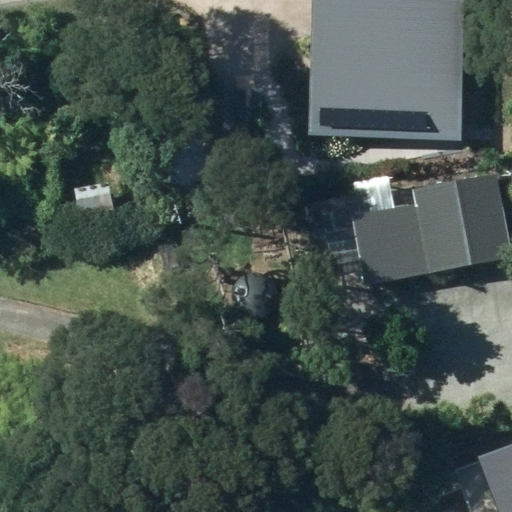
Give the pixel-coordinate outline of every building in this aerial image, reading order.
[(315,0),(318,138),(466,135),(463,0),(315,0)] [(146,201),(218,194),(209,100),(137,108),(146,201)] [(511,260),(511,259),(499,173),(421,186),(424,206),(356,217),(358,228),(330,233),(337,276),(367,271),(369,283),(511,260)] [(82,216),(117,209),(112,180),(77,186),(82,216)] [(456,439),(432,443),(435,465),(460,461),(456,439)] [(511,511),(511,445),(482,457),(503,511),(511,511)]
